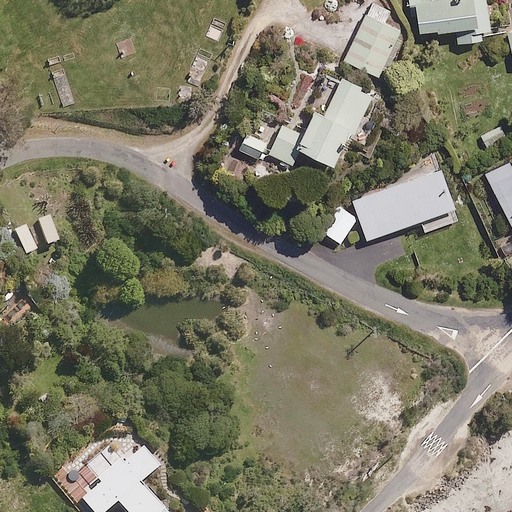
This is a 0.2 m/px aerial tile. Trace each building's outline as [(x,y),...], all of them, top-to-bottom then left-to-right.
[(453,27),(454,42),(479,39),(478,32),(486,31),(481,0),(408,0),(413,32),(453,27)] [(381,39),(387,24),(361,13),(340,62),(376,77),(391,44),(381,39)] [(364,95),(325,73),(305,110),(292,134),(276,125),(261,152),(285,165),(292,151),(323,168),(364,95)] [(508,137),(502,125),(481,136),(487,148),(508,137)] [(262,145),(240,133),(232,149),(254,160),(262,145)] [(511,171),(506,161),(483,172),(511,229),(511,228),(511,171)] [(456,219),(437,168),(349,200),(363,239),(418,219),(422,231),(456,219)] [(354,218),(336,206),(320,231),(337,242),(354,218)] [(75,492),(81,499),(91,511),(106,511),(119,502),(127,511),(163,511),(140,483),(157,470),(140,448),(123,462),(109,444),(83,465),(92,478),(75,492)] [(22,468),(28,477),(40,470),(23,445),(8,454),(18,470),(22,468)]
